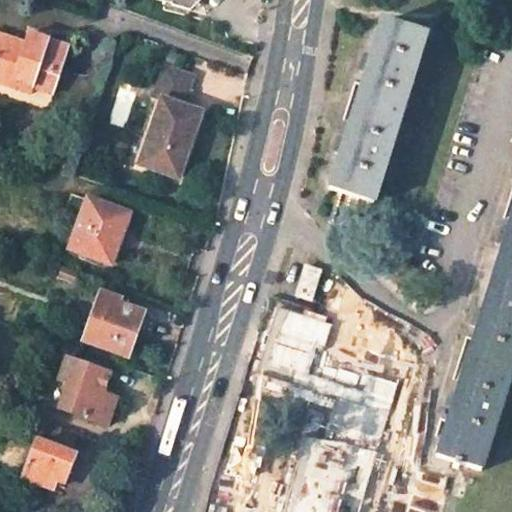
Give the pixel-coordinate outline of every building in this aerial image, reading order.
[(177,0),(182,1),(184,5),(200,10),(208,0),(177,0)] [(341,149),(329,188),(374,202),(426,35),(382,20),(367,67),(341,149)] [(0,79),(8,82),(11,76),(51,89),(66,43),(25,30),(22,40),(0,32),(0,79)] [(159,77),(186,86),(191,72),(164,62),(159,77)] [(159,77),(154,92),(161,95),(180,102),(186,86),(159,77)] [(176,173),(198,108),(180,102),(161,95),(139,159),(176,173)] [(128,212),(87,197),(69,246),(111,260),(128,212)] [(445,434),(438,457),(482,470),(511,372),(511,215),(506,236),(473,342),(445,434)] [(60,275),(76,280),(79,271),(63,266),(60,275)] [(322,273),(306,268),(298,297),(313,302),(322,273)] [(100,289),(83,337),(127,353),(142,312),(117,303),(120,296),(100,289)] [(257,365),(251,386),(356,416),(371,365),(277,338),(272,355),(260,352),(257,365)] [(106,422),(114,396),(99,391),(106,369),(67,356),(59,378),(67,381),(59,406),(106,422)] [(73,451),(67,449),(75,430),(41,418),(21,477),(52,487),(55,478),(63,480),(73,451)]
